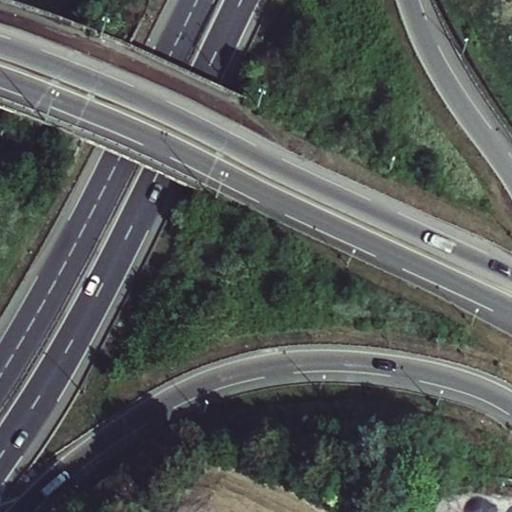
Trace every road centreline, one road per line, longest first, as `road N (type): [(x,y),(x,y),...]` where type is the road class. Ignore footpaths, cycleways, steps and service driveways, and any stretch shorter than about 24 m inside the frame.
road 1 (trunk): [(0,84),(271,196),(511,313)]
road 2 (trunk): [(511,278),(168,117),(0,53)]
road 3 (trunk): [(19,511),(108,436),(163,402),(248,369),(322,360),(388,366),(463,385),(511,413)]
road 4 (trunk): [(0,457),(97,294),(243,0)]
road 5 (trunk): [(197,0),(71,253),(0,375)]
road 6 (trunk): [(511,175),(449,85),(409,0)]
